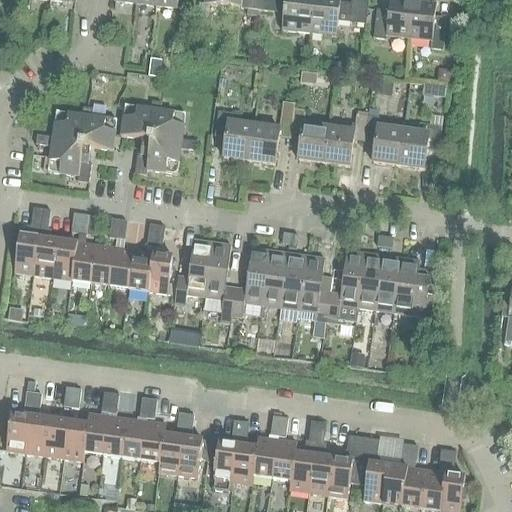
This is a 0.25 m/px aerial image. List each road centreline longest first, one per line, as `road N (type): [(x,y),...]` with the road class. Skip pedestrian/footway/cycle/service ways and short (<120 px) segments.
road 1 (residential): [(492,511),(498,497),(475,444),(447,429),(0,366)]
road 2 (residential): [(511,238),(290,200),(255,228),(5,197)]
road 3 (residential): [(97,0),(92,51),(6,109)]
